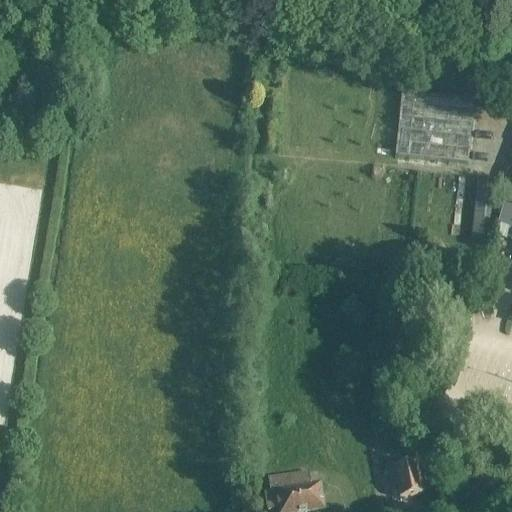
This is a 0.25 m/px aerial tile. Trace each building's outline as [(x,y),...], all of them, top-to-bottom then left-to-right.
[(511,68),(500,61),(489,79),(511,93),(511,68)] [(401,95),(394,158),(465,165),(470,102),(401,95)] [(471,239),(492,242),(497,181),(477,180),(471,239)] [(503,196),(511,198),(511,185),(506,184),(503,196)] [(511,205),(501,205),(499,226),(511,227),(511,205)] [(428,454),(426,446),(412,448),(414,456),(428,454)] [(422,496),(417,466),(394,470),(399,500),(422,496)] [(323,511),(320,488),(310,489),(308,475),(268,481),(270,495),(266,496),(268,511),(323,511)]
